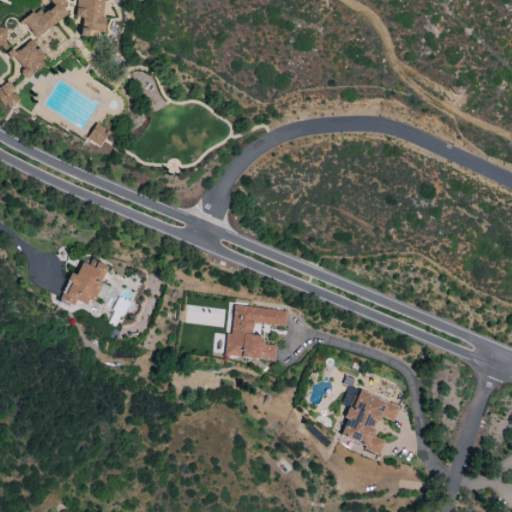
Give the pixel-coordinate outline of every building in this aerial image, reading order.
[(70,11),(61,0),(49,0),(53,5),(42,13),(37,8),(21,20),(34,38),(70,11)] [(102,0),(73,0),(73,17),(80,17),(79,36),(102,36),(102,0)] [(46,63),(30,38),(6,53),(9,58),(12,56),(25,77),(46,63)] [(0,86),(0,102),(5,109),(19,99),(6,82),(0,86)] [(98,147),(108,130),(94,122),(85,139),(98,147)] [(107,266),(96,261),(93,267),(81,261),(74,275),(70,273),(58,298),(73,305),(75,300),(88,306),(107,266)] [(223,356),(273,360),(275,345),(260,344),(261,335),(251,334),(252,322),(284,325),(285,310),(233,306),(230,334),(225,333),(223,356)] [(398,406),(355,390),(338,438),(378,452),(382,440),(370,436),(378,415),(392,421),(398,406)]
